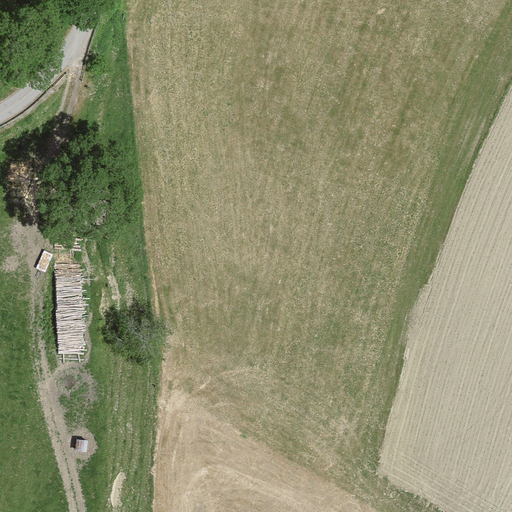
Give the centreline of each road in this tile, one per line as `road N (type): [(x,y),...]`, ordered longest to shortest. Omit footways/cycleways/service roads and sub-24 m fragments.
road 1 (track): [(78,511),(36,339),(40,221),(75,71),(74,43)]
road 2 (residential): [(97,0),(59,64),(0,113)]
